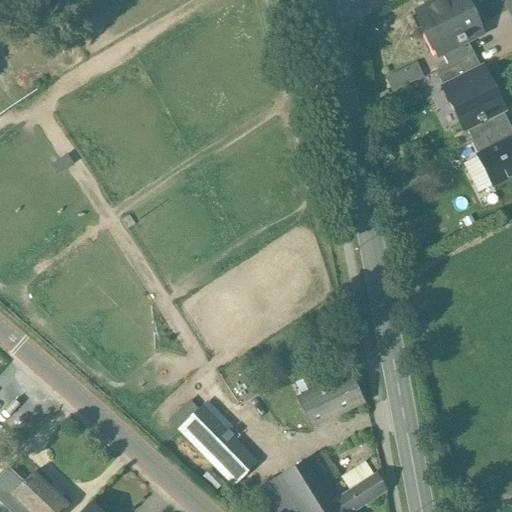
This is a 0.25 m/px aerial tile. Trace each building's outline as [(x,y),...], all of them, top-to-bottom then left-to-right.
[(465,0),(442,0),(416,13),(438,56),(442,54),(442,53),(467,40),(467,41),(483,34),(465,0)] [(467,40),(442,53),(442,54),(448,66),(473,54),(467,41),(467,40)] [(473,54),(448,66),(436,72),(444,88),(481,69),(473,54)] [(417,63),(387,75),(393,90),(423,78),(417,63)] [(32,66),(15,77),(21,88),(39,77),(32,66)] [(444,88),(443,89),(464,131),(467,130),(503,112),(505,111),(483,68),(481,69),(444,88)] [(503,112),(467,130),(474,143),(486,137),(510,125),(503,112)] [(511,129),(510,125),(486,137),(492,149),(511,138),(511,129)] [(511,138),(492,149),(478,156),(493,186),(511,175),(511,138)] [(243,368),(222,382),(232,398),(253,384),(243,368)] [(351,374),(296,401),(311,431),(366,404),(351,374)] [(242,457),(200,412),(180,431),(222,476),(242,457)] [(242,457),(222,476),(232,486),(252,468),(242,457)] [(312,458),(258,491),(271,511),(337,511),(343,508),(337,500),(312,458)] [(365,463),(341,478),(350,492),(337,500),(343,508),(345,511),(355,511),(387,492),(377,474),(374,476),(365,463)] [(11,469),(0,479),(0,502),(10,511),(63,511),(70,505),(61,497),(64,494),(56,487),(53,490),(34,473),(25,482),(11,469)]
